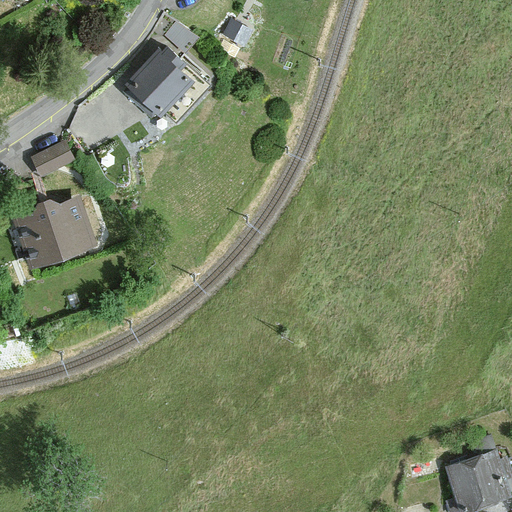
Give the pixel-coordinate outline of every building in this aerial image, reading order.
[(233,20),(225,34),(244,44),(252,30),(233,20)] [(166,35),(185,51),(198,38),(177,22),(166,35)] [(160,116),(191,83),(179,72),(185,65),(167,49),(163,53),(159,50),(126,86),(129,88),(141,98),(155,112),(160,116)] [(141,98),(129,88),(124,93),(151,117),(155,112),(141,98)] [(65,141),(33,157),(42,175),(74,160),(65,141)] [(80,198),(18,220),(35,268),(97,245),(80,198)] [(495,451),(447,468),(461,511),(467,511),(511,497),(495,451)]
